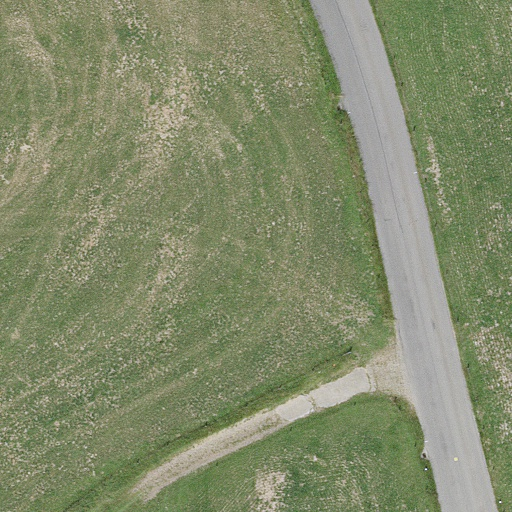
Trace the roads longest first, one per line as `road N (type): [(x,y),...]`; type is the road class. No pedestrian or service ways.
road 1 (tertiary): [(340,0),(375,104),(474,511)]
road 2 (track): [(110,511),(164,474),(435,353)]
